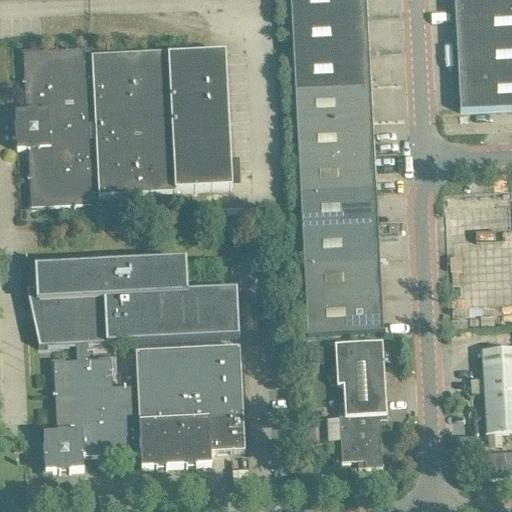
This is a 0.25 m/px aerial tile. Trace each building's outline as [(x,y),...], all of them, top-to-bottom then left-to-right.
[(290,0),(308,339),(383,335),(366,0),(290,0)] [(511,0),(454,0),(460,115),(511,112),(511,0)] [(17,154),(28,153),(31,212),(51,211),(92,210),(92,202),(235,195),(227,57),(169,61),(168,57),(93,60),(92,52),(23,56),(26,115),(15,115),(16,129),(11,129),(12,140),(17,140),(17,154)] [(279,222),(279,211),(259,212),(259,223),(279,222)] [(127,216),(113,216),(114,234),(128,233),(127,216)] [(34,272),(35,295),(27,295),(40,351),(239,341),(237,294),(187,296),(186,264),(34,272)] [(338,390),(344,390),(346,421),(339,421),(342,466),(365,465),(365,472),(382,471),(380,420),(387,419),(383,345),(335,348),(338,390)] [(322,350),(308,350),(309,361),(323,361),(322,350)] [(112,391),(111,363),(54,366),(57,437),(44,438),(45,469),(52,476),(84,474),(83,460),(140,458),(141,472),(211,468),(210,458),(244,456),(239,351),(136,356),(137,390),(112,391)] [(511,352),(481,354),(486,438),(511,436),(511,352)] [(511,454),(482,456),(483,481),(511,479),(511,454)]
